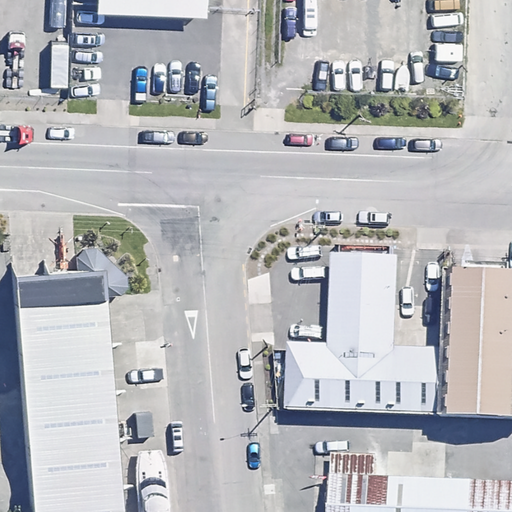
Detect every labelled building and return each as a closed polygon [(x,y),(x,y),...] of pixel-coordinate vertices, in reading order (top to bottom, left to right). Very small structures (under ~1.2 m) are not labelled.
[(215,14),(215,0),(107,0),(107,9),(215,14)] [(392,258),(325,256),(322,347),(281,346),(279,411),(439,415),(441,346),(390,344),(392,258)] [(156,511),(135,267),(15,278),(35,511),(156,511)] [(511,267),(455,267),(451,416),(511,417),(511,267)] [(511,511),(511,479),(312,474),(310,511),(511,511)]
